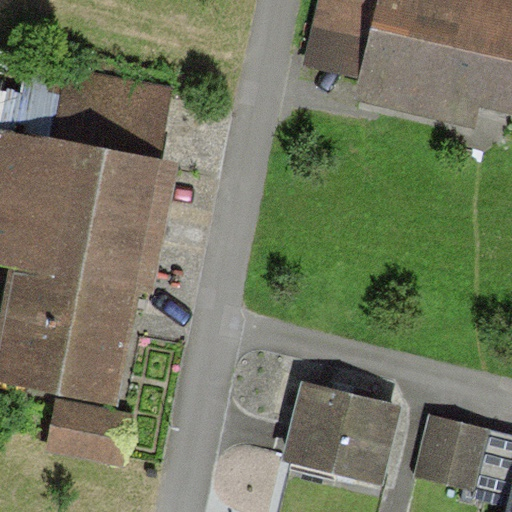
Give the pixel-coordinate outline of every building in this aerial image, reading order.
[(511,116),(511,1),(504,0),(319,0),(302,72),(361,87),(357,103),(476,131),(481,109),(511,116)] [(154,300),(180,168),(162,165),(177,92),(48,65),(33,139),(0,131),(0,267),(12,270),(0,327),(0,390),(59,402),(116,414),(139,297),(154,300)] [(306,386),(286,467),(383,490),(403,409),(363,400),(306,386)] [(59,402),(49,452),(126,468),(136,419),(59,402)] [(511,439),(429,420),(415,477),(479,493),(477,501),(511,509),(511,439)]
